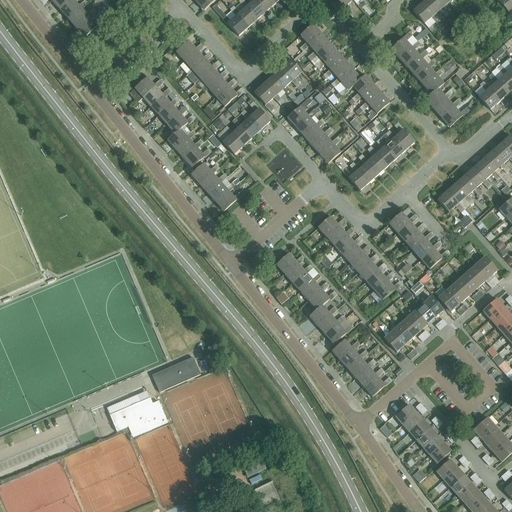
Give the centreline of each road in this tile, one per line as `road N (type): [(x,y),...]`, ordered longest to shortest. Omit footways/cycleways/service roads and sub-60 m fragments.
road 1 (secondary): [(358,508),(283,379),(0,32)]
road 2 (residential): [(230,262),(89,85)]
road 3 (residential): [(358,425),(230,262)]
road 4 (residential): [(181,6),(235,68),(246,70),(320,4)]
road 5 (residential): [(448,150),(361,48)]
